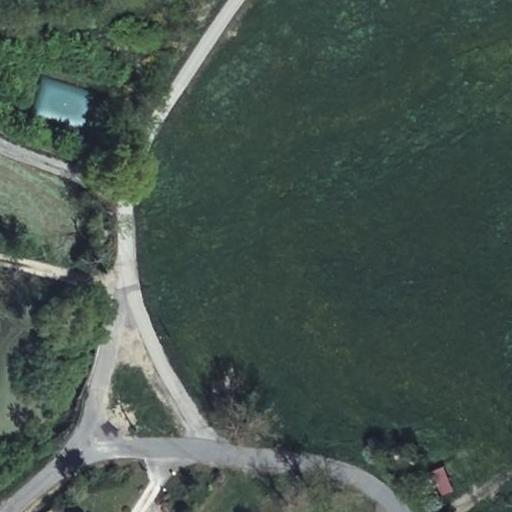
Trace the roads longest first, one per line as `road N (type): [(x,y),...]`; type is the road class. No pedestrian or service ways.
road 1 (unclassified): [(230,448),(172,390),(113,177)]
road 2 (residential): [(113,177),(93,418),(49,456)]
road 3 (residential): [(218,0),(127,135),(113,177)]
road 4 (unclassified): [(395,511),(377,485),(305,451),(230,448)]
road 5 (unclassified): [(230,448),(49,456)]
